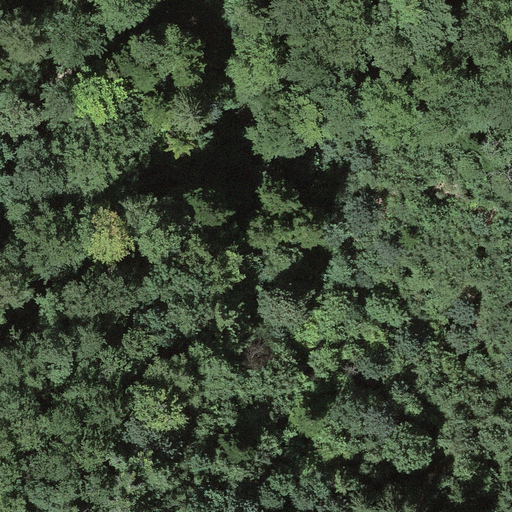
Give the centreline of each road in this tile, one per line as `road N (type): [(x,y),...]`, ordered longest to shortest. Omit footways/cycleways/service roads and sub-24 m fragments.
road 1 (track): [(0,322),(102,279),(216,249),(245,216),(252,138),(246,67),(228,0)]
road 2 (track): [(124,0),(73,63),(0,115)]
